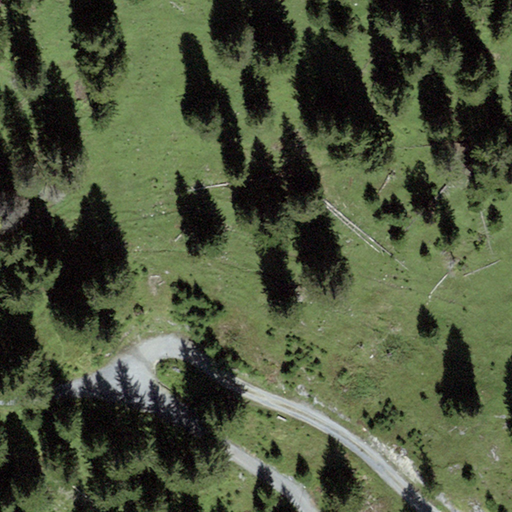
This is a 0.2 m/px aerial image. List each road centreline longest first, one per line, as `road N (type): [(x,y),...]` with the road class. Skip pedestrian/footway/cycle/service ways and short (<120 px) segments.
road 1 (track): [(430,511),(357,444),(174,343),(133,351),(116,386)]
road 2 (track): [(116,386),(167,404),(297,496),(306,511)]
